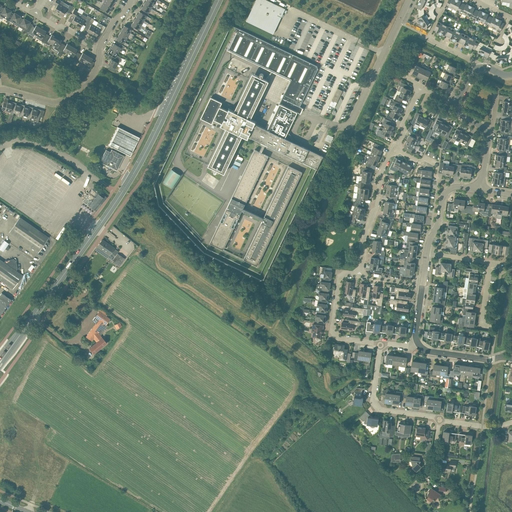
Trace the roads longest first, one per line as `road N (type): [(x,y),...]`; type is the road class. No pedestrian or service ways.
road 1 (primary): [(0,360),(134,171),(218,0)]
road 2 (residential): [(326,121),(350,122),(408,0)]
road 3 (residential): [(360,275),(381,172),(396,148)]
road 4 (unclassified): [(98,49),(87,82),(60,101),(0,88)]
road 5 (residential): [(439,419),(380,409),(372,398),(381,343)]
road 6 (residential): [(381,343),(339,338),(332,329),(339,278),(360,275)]
